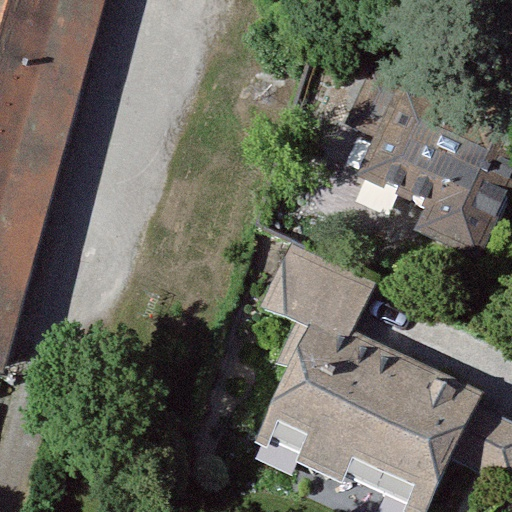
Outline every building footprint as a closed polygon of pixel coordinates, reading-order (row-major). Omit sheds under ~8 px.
[(0,0),(0,196),(52,211),(75,127),(109,0),(0,0)] [(340,79),(322,69),(303,103),(321,113),(340,79)] [(471,127),(401,94),(405,85),(373,70),(347,126),(379,141),(361,179),(434,213),(423,237),(481,264),(511,197),(511,108),(485,96),(471,127)] [(0,380),(6,382),(52,211),(0,196),(0,380)] [(375,291),(288,249),(260,312),(313,339),(261,449),(390,511),(433,511),(454,466),(511,494),(511,492),(511,422),(480,406),(353,341),(375,291)]
